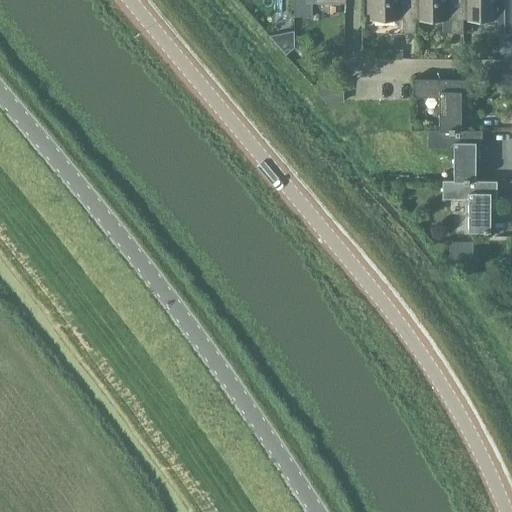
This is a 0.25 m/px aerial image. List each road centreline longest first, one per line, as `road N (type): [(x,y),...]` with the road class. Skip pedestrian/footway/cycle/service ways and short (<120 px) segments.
road 1 (tertiary): [(506,511),(465,422),(391,312),(130,0)]
road 2 (tertiary): [(318,511),(214,355),(0,91)]
